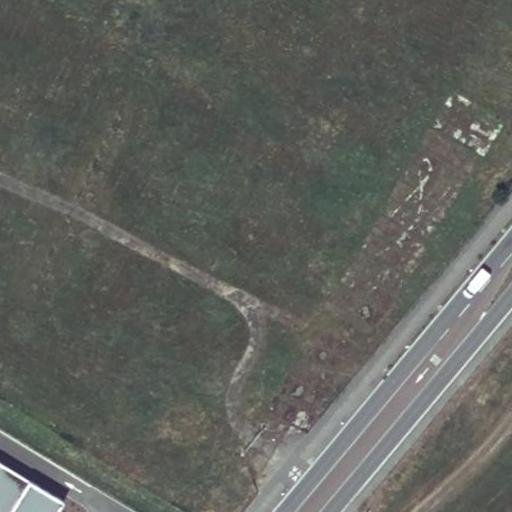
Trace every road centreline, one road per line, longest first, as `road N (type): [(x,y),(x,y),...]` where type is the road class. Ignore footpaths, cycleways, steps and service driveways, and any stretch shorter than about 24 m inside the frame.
road 1 (secondary): [(511,237),(282,511)]
road 2 (secondary): [(331,511),(511,295)]
road 3 (track): [(511,416),(420,511)]
